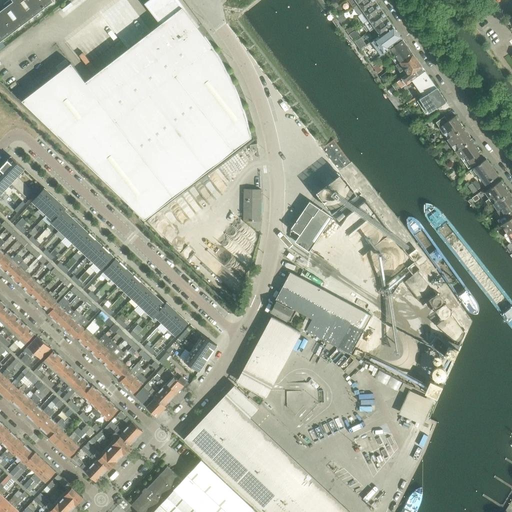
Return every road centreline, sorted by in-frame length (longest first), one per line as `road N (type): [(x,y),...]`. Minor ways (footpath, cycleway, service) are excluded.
road 1 (unclassified): [(239,337),(266,275),(274,229),(274,128),(248,65),(205,2)]
road 2 (residential): [(239,337),(22,133),(0,149)]
road 3 (residential): [(0,285),(160,435)]
road 4 (residential): [(511,172),(390,0)]
road 5 (unknown): [(274,229),(414,319)]
road 6 (unknown): [(255,381),(310,368),(331,377),(336,399),(318,420),(295,421),(285,412)]
road 7 (residential): [(100,499),(0,407)]
road 8 (unclassified): [(160,435),(239,337)]
